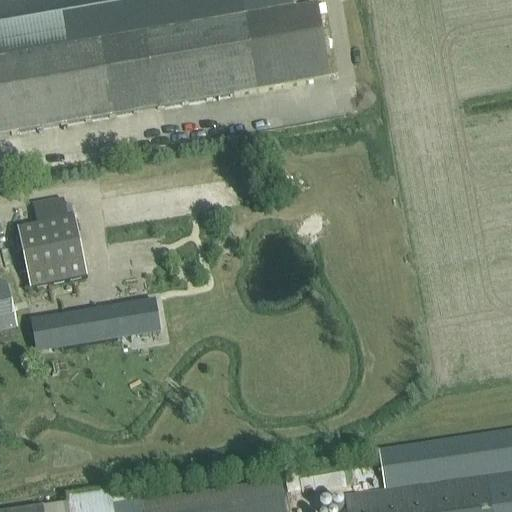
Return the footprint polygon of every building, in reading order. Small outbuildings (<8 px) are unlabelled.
[(0,0),(0,138),(308,85),(293,0),(0,0)] [(74,218),(19,231),(33,292),(88,279),(74,218)] [(181,259),(183,283),(195,282),(193,258),(181,259)] [(0,332),(17,329),(7,286),(0,287),(0,332)] [(156,304),(96,313),(102,345),(161,335),(156,304)] [(29,365),(0,371),(0,395),(34,389),(29,365)] [(511,511),(511,431),(378,452),(384,492),(345,499),(346,511),(511,511)] [(286,511),(283,487),(144,506),(144,511),(286,511)]
